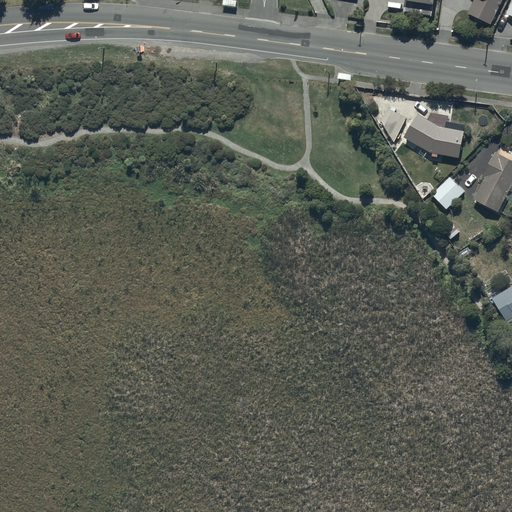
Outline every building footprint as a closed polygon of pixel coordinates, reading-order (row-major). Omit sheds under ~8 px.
[(472,0),(467,12),(491,24),(502,0),(472,0)] [(387,109),(381,120),(394,142),(406,118),(387,109)] [(417,114),(404,136),(430,153),(433,153),(433,156),(437,156),(437,154),(459,157),(463,130),(464,124),(447,121),(447,116),(431,114),(427,119),(417,114)] [(404,158),(411,150),(402,142),(395,150),(404,158)] [(485,177),(473,198),(498,211),(511,185),(511,160),(495,151),(482,175),(485,177)] [(465,192),(449,176),(432,193),(447,209),(465,192)] [(433,188),(425,178),(414,187),(422,197),(433,188)] [(511,318),(511,285),(493,297),(508,322),(511,318)]
